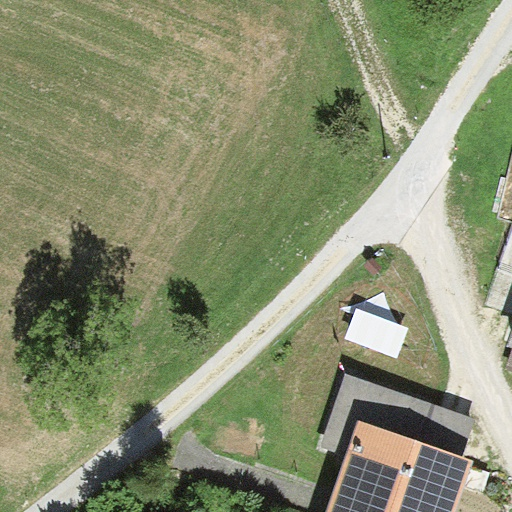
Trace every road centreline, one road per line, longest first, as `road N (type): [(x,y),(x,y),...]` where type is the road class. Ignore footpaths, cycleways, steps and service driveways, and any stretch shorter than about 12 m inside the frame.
road 1 (residential): [(511,13),(408,177),(230,362)]
road 2 (track): [(230,362),(32,511)]
road 3 (track): [(408,177),(337,0)]
